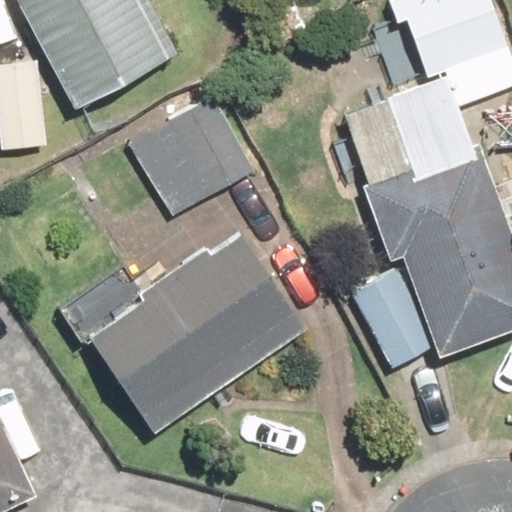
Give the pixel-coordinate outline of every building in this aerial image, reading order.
[(155,0),(21,0),(77,103),(181,47),(155,0)] [(407,259),(351,290),(395,367),(436,343),(439,353),(511,328),(511,218),(472,99),(511,85),(511,52),(494,0),(405,0),(410,12),(366,26),(413,166),(365,182),(390,257),(405,252),(407,259)] [(41,54),(0,58),(0,129),(2,148),(51,142),(41,54)] [(214,91),(82,167),(115,223),(163,196),(175,215),(258,167),(214,91)] [(242,230),(91,331),(158,430),(309,328),(242,230)] [(0,511),(2,511),(41,494),(0,407),(0,511)]
